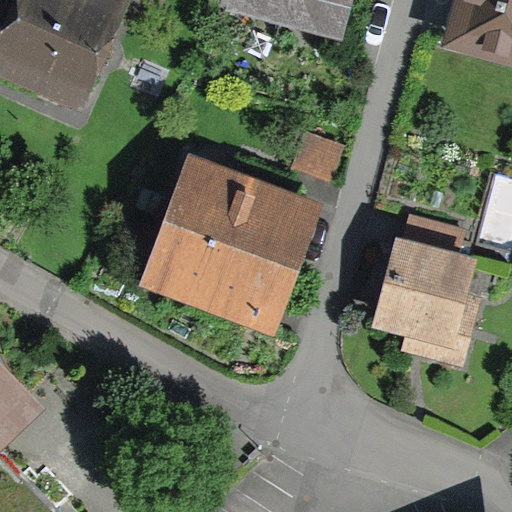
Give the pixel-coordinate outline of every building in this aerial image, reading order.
[(0,76),(81,111),(128,0),(10,0),(0,25),(0,76)] [(342,38),(352,0),(225,0),(224,7),(342,38)] [(511,0),(451,0),(440,45),(511,65),(511,0)] [(344,144),(305,129),(291,167),(330,181),(344,144)] [(324,199),(188,148),(137,282),(273,333),(324,199)] [(465,228),(408,212),(403,233),(395,231),(369,323),(404,332),(399,348),(461,365),(480,297),(467,293),(478,254),(459,249),(465,228)] [(0,448),(45,406),(0,357),(0,448)] [(0,473),(9,465),(0,454),(0,473)] [(53,511),(9,465),(0,473),(0,511),(53,511)]
